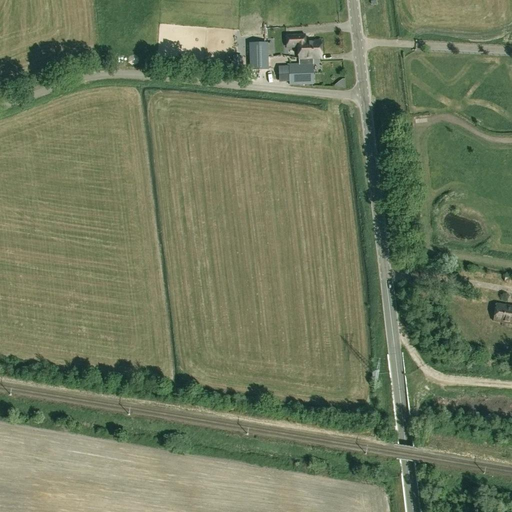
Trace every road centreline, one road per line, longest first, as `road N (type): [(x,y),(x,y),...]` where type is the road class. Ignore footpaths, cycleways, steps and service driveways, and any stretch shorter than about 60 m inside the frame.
road 1 (tertiary): [(413,511),(366,99)]
road 2 (unclassified): [(366,99),(117,76),(0,106)]
road 3 (unknown): [(392,329),(433,372),(511,381)]
